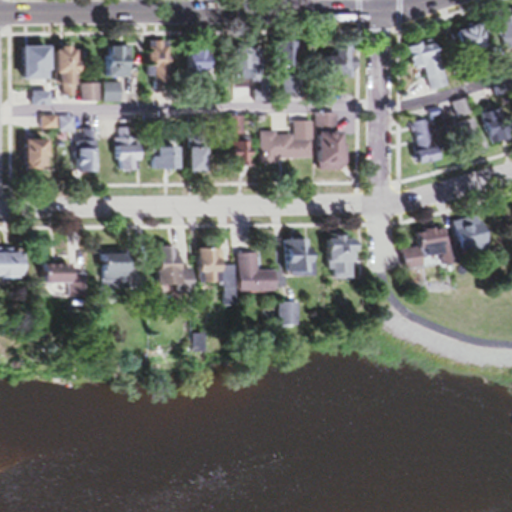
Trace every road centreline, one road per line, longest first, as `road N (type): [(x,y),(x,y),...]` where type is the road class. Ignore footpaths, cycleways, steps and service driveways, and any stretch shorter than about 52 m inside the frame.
road 1 (residential): [(0,208),(376,205),(511,172)]
road 2 (primary): [(0,12),(377,11),(435,0)]
road 3 (residential): [(376,274),(377,0)]
